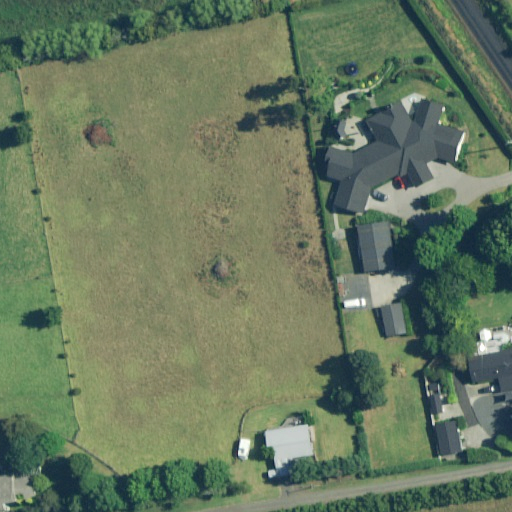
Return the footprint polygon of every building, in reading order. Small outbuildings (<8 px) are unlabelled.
[(359,152),(337,145),(327,177),(342,181),(334,206),(366,216),(375,189),(402,174),(404,178),(414,173),(420,184),(438,175),(431,161),(440,156),(459,160),(464,131),(443,126),(449,105),(425,98),(417,122),(405,100),(371,118),(382,140),(359,152)] [(398,268),(392,222),(361,226),(367,272),(398,268)] [(408,333),(403,303),(383,306),(388,336),(408,333)] [(511,349),(471,356),(475,380),(500,376),(502,390),(511,388),(511,349)] [(446,411),(441,383),(429,385),(434,413),(446,411)] [(464,451),(459,420),(438,424),(444,455),(464,451)] [(316,454),(311,425),(269,431),(271,448),(276,447),(280,477),(297,475),(294,458),(316,454)] [(0,511),(10,511),(9,503),(41,499),(38,473),(0,478),(0,488),(0,489),(0,511)]
